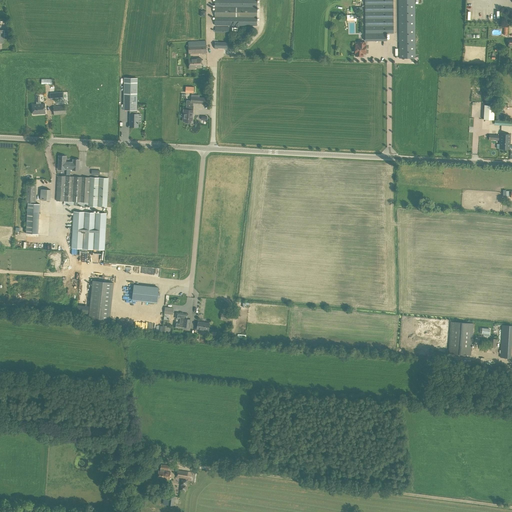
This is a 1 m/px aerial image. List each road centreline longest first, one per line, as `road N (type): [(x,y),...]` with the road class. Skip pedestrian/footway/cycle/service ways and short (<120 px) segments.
road 1 (track): [(0,425),(137,441),(175,465),(511,506)]
road 2 (tertiary): [(511,165),(0,138)]
